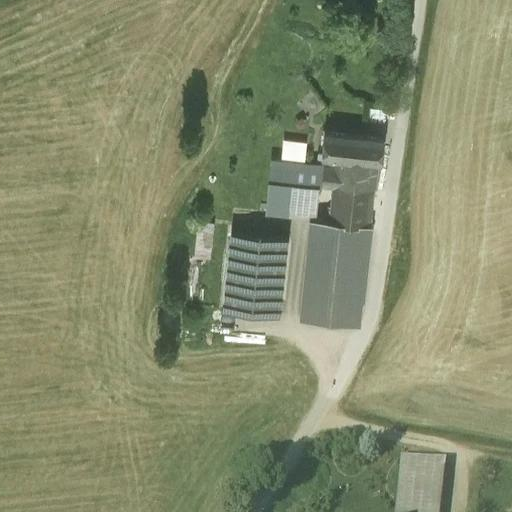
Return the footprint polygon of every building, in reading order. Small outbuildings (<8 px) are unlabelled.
[(387,135),(327,128),(324,153),(335,154),(334,166),(330,198),(328,220),(367,225),(375,159),(384,160),(387,135)] [(334,166),(269,158),(262,214),(287,217),(291,184),(324,188),(323,197),(330,198),(334,166)] [(213,252),(215,215),(198,214),(196,251),(213,252)] [(328,220),(314,218),(303,312),(356,319),(367,225),(328,220)] [(288,229),(231,223),(223,304),(280,310),(288,229)] [(438,511),(442,466),(403,461),(397,509),(425,511),(438,511)]
